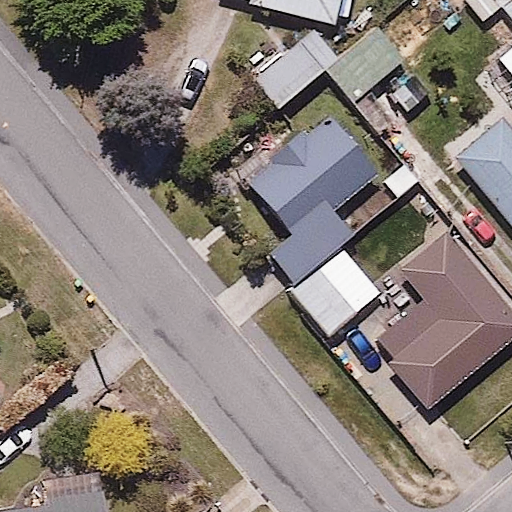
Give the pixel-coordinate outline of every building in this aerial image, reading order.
[(335,22),(339,0),(214,0),(215,0),(335,22)] [(511,0),(496,0),(511,19),(511,0)] [(406,55),(377,21),(338,55),(322,69),(379,134),(407,110),(380,78),(406,55)] [(322,69),(338,55),(312,26),(250,80),(276,109),(322,69)] [(379,170),(326,108),(245,176),(285,223),(261,244),(293,282),(339,242),(354,230),(335,207),(379,170)] [(511,133),(498,116),(453,152),(511,224),(511,133)] [(511,335),(511,307),(445,226),(398,264),(425,296),(372,339),(426,406),(511,335)] [(382,292),(339,242),(293,282),(335,332),(382,292)] [(70,511),(68,497),(0,506),(0,511),(70,511)]
